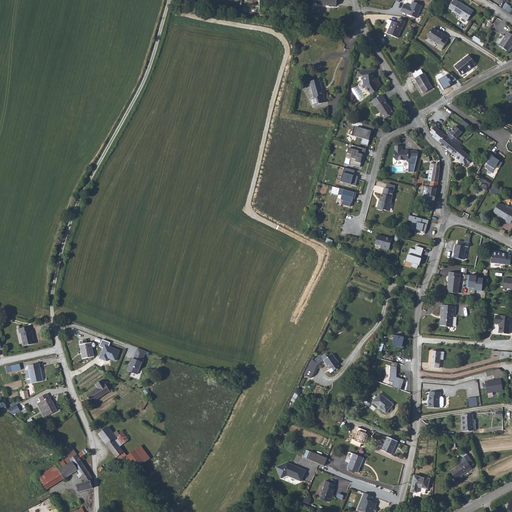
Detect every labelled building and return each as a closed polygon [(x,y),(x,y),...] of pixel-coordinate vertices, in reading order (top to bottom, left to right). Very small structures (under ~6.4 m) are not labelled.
[(460,1),(459,0),(454,0),(450,7),(455,10),(454,10),(469,20),(475,10),(461,0),(460,1)] [(417,17),(424,6),(416,1),(413,5),(407,1),(403,8),(417,17)] [(409,22),(403,19),(400,24),(396,22),(389,34),(399,39),(404,31),(405,31),(409,22)] [(441,33),(434,28),(427,37),(439,45),(437,47),(441,50),(448,41),(444,38),(446,35),(442,32),(441,33)] [(511,47),(511,36),(508,34),(499,48),(507,54),(511,47)] [(475,65),(468,56),(454,67),(460,76),(467,70),(468,71),(472,68),(472,67),(475,65)] [(374,86),(377,84),(375,80),(374,76),(372,76),(372,74),(371,74),(370,72),(367,72),(367,67),(354,69),(353,75),(359,74),(361,74),(361,78),(360,78),(361,85),(363,84),(367,91),(369,91),(374,88),(374,86)] [(420,71),(413,76),(416,80),(415,80),(424,94),(433,88),(424,74),(423,75),(420,71)] [(444,91),(452,86),(451,83),(457,80),(449,72),(447,76),(438,81),(444,91)] [(322,103),(316,79),(307,81),(311,98),(307,99),(309,106),(322,103)] [(370,95),(377,91),(374,86),(374,88),(369,91),(367,91),(370,95)] [(389,105),(384,98),(385,98),(382,92),(372,99),(375,104),(384,117),(394,110),(390,105),(389,105)] [(371,126),(349,121),(348,126),(350,127),(348,136),(359,138),(358,144),(365,145),(367,139),(363,139),(365,133),(366,134),(367,131),(369,131),(371,126)] [(436,138),(448,148),(454,141),(449,138),(437,128),(433,133),(438,137),(436,138)] [(449,138),(454,141),(456,138),(459,140),(465,134),(458,128),(449,138)] [(448,148),(453,153),(471,168),(477,160),(462,148),(465,145),(461,142),(459,140),(456,138),(454,141),(448,148)] [(413,172),(417,152),(415,150),(401,150),(401,148),(400,148),(400,146),(393,146),(393,150),(393,159),(395,160),(404,160),(407,162),(407,172),(413,172)] [(356,161),(361,163),(363,154),(365,155),(366,149),(356,147),(356,150),(349,148),(347,153),(352,154),(351,158),(357,159),(356,161)] [(439,157),(433,148),(430,151),(432,154),(431,155),(434,160),(439,157)] [(492,155),(484,167),(492,172),(496,166),(500,168),(503,162),(492,155)] [(439,160),(438,161),(431,163),(429,179),(436,180),(439,160)] [(340,182),(356,186),(359,176),(353,175),(355,171),(344,168),(340,182)] [(494,185),(484,178),(483,181),(485,183),(482,188),(489,192),(494,185)] [(433,202),(435,188),(436,180),(429,179),(428,185),(427,185),(425,192),(423,192),(423,196),(426,197),(425,201),(433,202)] [(384,209),(388,210),(390,204),(391,204),(395,190),(384,187),(380,202),(379,202),(377,209),(384,210),(384,209)] [(341,204),(350,207),(351,203),(352,203),(353,199),(355,200),(356,193),(341,189),(339,194),(342,195),(341,200),(342,200),(341,204)] [(511,212),(501,205),(495,214),(508,223),(508,222),(511,225),(511,212)] [(409,228),(425,232),(429,221),(409,215),(408,219),(411,220),(409,228)] [(380,249),(389,251),(392,238),(377,234),(375,244),(381,246),(380,249)] [(472,241),(467,239),(466,245),(460,243),(459,247),(456,247),(453,259),(464,262),(467,250),(469,251),(471,246),(472,241)] [(406,261),(419,265),(424,248),(416,246),(415,250),(410,248),(406,261)] [(494,264),(511,266),(511,256),(510,257),(510,255),(502,254),(496,253),(494,264)] [(463,274),(451,273),(450,282),(451,282),(450,293),(460,294),(462,282),(463,279),(462,279),(463,274)] [(477,276),(466,275),(465,287),(475,288),(475,290),(482,291),(483,278),(477,277),(477,276)] [(454,305),(440,304),(439,314),(441,314),(440,319),(439,319),(438,325),(445,325),(445,327),(450,327),(451,313),(453,313),(454,305)] [(511,317),(497,315),(496,325),(500,325),(499,333),(509,334),(511,317)] [(21,334),(24,347),(35,344),(31,331),(30,331),(29,328),(18,330),(19,334),(21,334)] [(392,345),(402,347),(404,337),(394,335),(392,345)] [(87,336),(80,337),(80,342),(79,342),(81,356),(93,355),(91,340),(87,341),(87,336)] [(146,352),(138,348),(134,356),(143,360),(146,352)] [(443,351),(434,351),(434,366),(443,366),(443,351)] [(313,360),(307,376),(314,379),(319,366),(326,361),(332,370),(333,369),(335,373),(342,369),(340,366),(341,364),(335,355),(330,358),(327,355),(324,357),(322,356),(316,361),(313,360)] [(143,360),(134,356),(133,360),(132,360),(129,367),(128,367),(126,372),(136,376),(138,371),(139,371),(142,364),(141,364),(143,360)] [(28,378),(24,379),(25,383),(41,379),(37,361),(25,364),(26,369),(28,378)] [(10,365),(11,372),(21,369),(20,362),(10,365)] [(392,387),(400,389),(404,379),(397,376),(397,367),(391,365),(391,377),(389,381),(393,382),(392,387)] [(500,368),(487,371),(489,379),(506,375),(506,372),(500,368)] [(112,392),(103,379),(96,384),(98,387),(87,394),(93,402),(112,392)] [(503,391),(501,379),(484,382),(486,393),(503,391)] [(368,397),(372,384),(366,382),(362,395),(368,397)] [(28,390),(20,391),(22,399),(29,398),(28,390)] [(394,402),(382,391),(373,400),(386,412),(394,402)] [(431,395),(430,395),(430,409),(443,410),(445,408),(445,398),(444,396),(442,396),(442,392),(431,391),(431,395)] [(44,408),(48,414),(57,408),(47,395),(44,392),(36,397),(38,401),(35,403),(40,410),(44,408)] [(144,399),(139,407),(143,409),(148,402),(147,401),(148,398),(146,397),(144,399)] [(476,397),(467,398),(468,407),(477,406),(476,397)] [(21,409),(17,403),(9,408),(13,414),(21,409)] [(140,416),(136,414),(137,413),(136,411),(131,417),(136,421),(140,416)] [(475,432),(474,414),(465,415),(465,432),(475,432)] [(99,433),(120,461),(124,458),(122,455),(125,453),(119,446),(129,439),(123,430),(116,435),(109,426),(99,433)] [(399,442),(389,438),(383,451),(393,456),(399,442)] [(141,446),(126,457),(136,470),(151,458),(141,446)] [(309,448),(306,457),(323,464),(327,456),(309,448)] [(354,451),(347,466),(357,471),(365,456),(354,451)] [(79,491),(87,489),(93,488),(91,479),(92,477),(79,458),(76,454),(70,458),(70,459),(71,461),(58,470),(63,479),(77,470),(79,472),(77,474),(80,478),(82,477),(85,481),(77,483),(79,491)] [(70,459),(70,458),(69,456),(38,475),(46,489),(63,479),(58,470),(71,461),(70,459)] [(474,457),(467,461),(470,466),(474,464),(477,470),(480,468),(474,457)] [(307,470),(289,460),(278,464),(281,475),(288,473),(301,480),(307,470)] [(474,464),(470,466),(457,473),(461,480),(478,471),(477,470),(474,464)] [(434,480),(417,478),(415,494),(421,495),(422,490),(432,492),(434,480)] [(331,497),(332,494),(334,490),(334,489),(336,485),(326,481),(324,485),(325,486),(320,498),(329,502),(331,497)] [(371,503),(373,498),(365,494),(357,511),(360,511),(376,511),(377,510),(375,509),(374,509),(375,507),(376,507),(377,505),(371,503)] [(47,507),(53,504),(50,498),(44,501),(47,507)]
